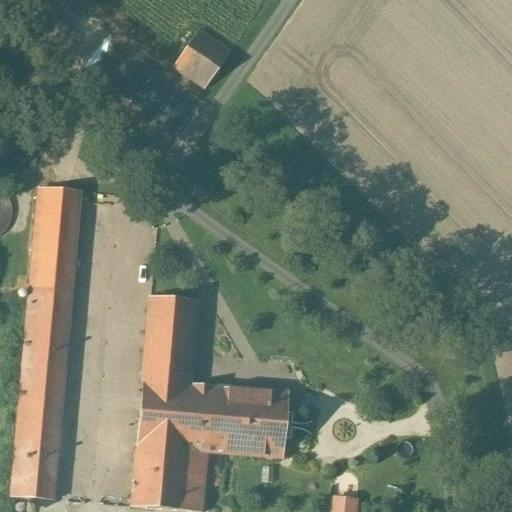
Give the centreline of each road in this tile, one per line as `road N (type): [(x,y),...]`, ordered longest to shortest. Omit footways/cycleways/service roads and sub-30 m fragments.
road 1 (track): [(169,172),(186,206),(417,371),(432,391),(448,511)]
road 2 (unclassified): [(290,0),(169,172),(84,90)]
